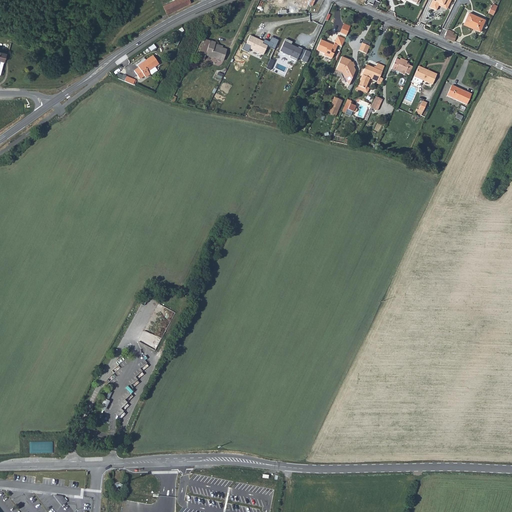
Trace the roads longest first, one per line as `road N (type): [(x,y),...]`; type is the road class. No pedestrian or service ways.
road 1 (unclassified): [(511,471),(138,463)]
road 2 (secondary): [(215,0),(158,27),(45,108)]
road 3 (unclassified): [(341,0),(511,71)]
road 4 (unclassified): [(0,467),(138,463)]
